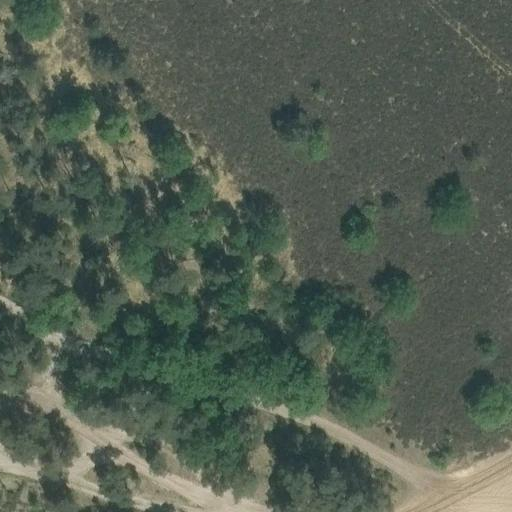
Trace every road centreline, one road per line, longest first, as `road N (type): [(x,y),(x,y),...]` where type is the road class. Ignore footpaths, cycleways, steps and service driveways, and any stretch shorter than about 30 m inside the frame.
road 1 (track): [(0,375),(214,511)]
road 2 (track): [(0,469),(178,511)]
